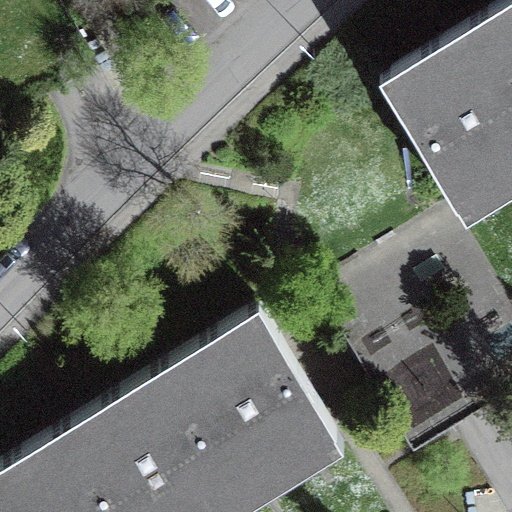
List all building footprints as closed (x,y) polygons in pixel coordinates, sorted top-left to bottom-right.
[(0,0),(0,105),(66,65),(92,49),(61,0),(0,0)] [(511,0),(498,0),(457,25),(511,114),(511,0)] [(458,193),(511,159),(511,114),(457,25),(382,71),(458,193)] [(161,357),(238,481),(312,436),(337,420),(260,296),(161,357)] [(399,333),(363,355),(415,442),(452,420),(399,333)] [(187,511),(195,507),(238,481),(161,357),(38,432),(87,511),(187,511)] [(87,511),(38,432),(0,455),(0,511),(87,511)]
